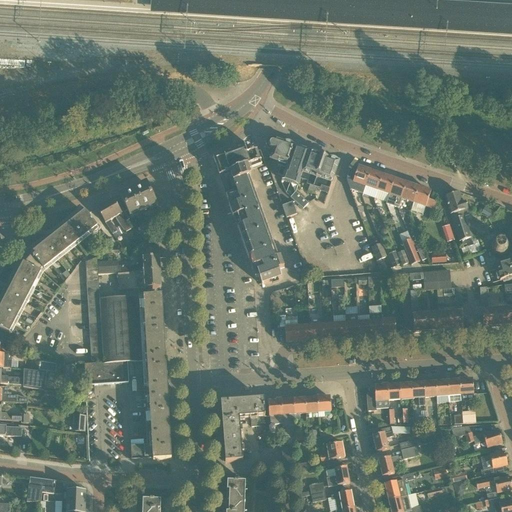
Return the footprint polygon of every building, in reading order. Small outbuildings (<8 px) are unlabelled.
[(279,1),(259,0),(190,0),(190,1),(190,7),(279,13),(279,10),(285,11),(285,8),(285,4),(279,4),(279,1)] [(421,11),(344,6),(344,12),(344,18),(420,23),(421,19),(426,19),(426,17),(426,15),(421,15),(421,11)] [(503,29),(511,29),(511,16),(504,16),(495,15),(495,22),(494,28),(503,29)] [(269,150),(271,151),(269,155),(272,160),(279,162),(278,166),(281,167),(278,175),(283,177),(293,147),(292,146),(290,144),(287,143),(284,144),(283,143),(276,141),(274,140),(271,140),(269,142),(267,145),(268,148),(268,149),(269,150)] [(246,155),(244,148),(243,145),(242,145),(222,152),(223,156),(213,160),(255,279),(259,277),(262,286),(281,279),(278,270),(284,268),(281,260),(276,262),(246,179),(251,177),(249,170),(262,165),(256,151),(246,155)] [(293,147),(283,177),(282,181),(297,186),(300,179),(309,152),(293,147)] [(307,192),(311,193),(322,160),(319,159),(320,156),(319,155),(318,155),(317,155),(314,153),(310,153),(309,152),(300,179),(307,181),(306,184),(310,185),(307,192)] [(326,162),(322,160),(311,193),(315,194),(317,188),(320,189),(321,186),(329,189),(335,171),(338,162),(337,162),(335,160),(332,159),(330,159),(328,159),(328,158),(327,158),(326,162)] [(364,187),(370,172),(358,168),(353,181),(353,182),(346,179),(350,190),(362,194),(364,187)] [(377,191),(382,176),(370,172),(364,187),(377,191)] [(389,195),(394,180),(382,176),(377,191),(389,195)] [(394,180),(389,195),(386,203),(397,207),(400,199),(406,184),(394,180)] [(146,184),(120,196),(130,217),(149,208),(150,210),(156,207),(156,204),(146,184)] [(406,184),(400,199),(413,204),(418,188),(406,184)] [(418,188),(413,204),(425,208),(425,207),(433,210),(436,202),(428,200),(431,192),(418,188)] [(295,192),(290,198),(303,209),(308,204),(295,192)] [(459,193),(445,197),(444,197),(450,215),(464,210),(468,209),(465,202),(462,203),(459,193)] [(113,200),(96,209),(112,235),(117,232),(110,221),(115,218),(125,233),(131,229),(126,222),(129,220),(122,208),(119,210),(113,200)] [(292,203),(282,206),(286,218),(297,215),(292,203)] [(469,239),(470,238),(473,238),(464,210),(450,215),(459,242),(461,241),(463,247),(471,244),(469,239)] [(43,271),(97,228),(85,213),(31,255),(32,256),(24,265),(23,264),(0,308),(0,329),(9,334),(41,273),(38,272),(40,270),(41,268),(43,271)] [(400,234),(402,242),(411,239),(408,231),(400,234)] [(505,239),(504,238),(500,237),(497,238),(494,239),(492,242),(491,245),(492,249),(493,252),(497,255),(500,255),(504,254),(507,252),(509,248),(509,244),(508,242),(507,240),(506,240),(505,239)] [(112,239),(105,244),(107,248),(115,243),(112,239)] [(420,262),(418,259),(411,241),(402,244),(411,266),(420,262)] [(381,244),(371,248),(376,261),(387,257),(381,244)] [(135,255),(128,246),(123,250),(130,259),(135,255)] [(417,250),(422,261),(428,259),(422,247),(417,250)] [(467,248),(461,250),(464,259),(470,257),(469,255),(467,248)] [(409,263),(404,251),(397,254),(402,266),(409,263)] [(400,265),(395,252),(388,255),(393,268),(400,265)] [(432,255),(432,263),(445,263),(444,254),(432,255)] [(98,275),(97,268),(97,255),(88,259),(90,261),(86,263),(86,270),(86,276),(98,275)] [(118,274),(160,271),(159,258),(143,258),(143,260),(138,260),(138,266),(97,268),(98,275),(118,274)] [(511,261),(496,267),(500,281),(511,277),(511,261)] [(118,274),(119,291),(161,288),(160,271),(118,274)] [(305,271),(297,274),(299,280),(307,277),(305,271)] [(421,291),(416,292),(410,292),(412,311),(417,310),(416,295),(421,295),(421,291)] [(130,459),(130,460),(153,459),(153,461),(171,460),(162,298),(161,297),(99,300),(100,306),(100,312),(101,318),(101,323),(101,330),(102,335),(102,341),(102,348),(103,353),(103,360),(103,363),(105,385),(128,384),(127,363),(147,362),(147,375),(139,375),(141,401),(149,400),(150,411),(142,412),(143,440),(131,441),(131,446),(131,459),(130,459)] [(507,326),(506,309),(494,310),(490,311),(482,311),(483,328),(491,328),(499,327),(507,326)] [(370,322),(370,337),(382,336),(382,321),(381,321),(381,313),(369,314),(370,322)] [(462,313),(453,313),(445,314),(437,315),(438,332),(446,331),(455,330),(463,330),(462,315),(462,313)] [(346,324),(346,338),(358,338),(357,323),(357,315),(345,316),(346,324)] [(413,333),(422,333),(430,332),(438,332),(437,315),(429,315),(420,316),(412,316),(413,333)] [(394,320),(382,321),(382,336),(383,337),(388,337),(388,335),(396,335),(394,320)] [(294,344),(298,344),(299,343),(299,342),(298,327),(297,321),(285,322),(285,328),(286,343),(293,343),(294,344)] [(370,322),(357,323),(358,338),(370,337),(370,322)] [(346,324),(333,325),(334,339),(346,338),(346,324)] [(322,340),(334,339),(333,325),(321,326),(322,340)] [(298,327),(299,342),(310,341),(309,326),(298,327)] [(310,341),(322,340),(321,326),(309,326),(310,341)] [(0,368),(8,369),(9,369),(9,355),(0,354),(0,368)] [(86,386),(105,385),(103,363),(84,364),(86,386)] [(6,371),(0,370),(0,384),(23,386),(23,388),(44,391),(45,379),(46,374),(46,373),(24,371),(17,370),(9,369),(8,369),(8,377),(6,377),(6,371)] [(459,380),(459,381),(460,402),(474,401),(473,395),(472,380),(464,381),(464,379),(459,380)] [(447,382),(448,403),(460,402),(459,381),(447,382)] [(436,398),(437,398),(437,403),(448,403),(447,382),(435,383),(436,398)] [(435,383),(423,384),(424,399),(436,398),(435,383)] [(412,400),(418,399),(419,407),(425,406),(424,399),(423,384),(411,385),(412,400)] [(382,387),(374,387),(375,394),(366,395),(367,412),(377,411),(376,402),(388,401),(387,387),(387,385),(382,386),(382,387)] [(399,386),(400,400),(412,400),(411,385),(399,386)] [(399,386),(387,387),(388,401),(400,400),(399,386)] [(0,402),(16,403),(27,404),(27,399),(17,396),(9,395),(9,388),(0,387),(0,389),(0,388),(0,402)] [(317,399),(318,418),(324,418),(324,413),(331,413),(330,398),(322,398),(322,397),(317,397),(317,399)] [(306,414),(306,419),(318,418),(317,399),(305,400),(306,414)] [(264,403),(263,400),(221,403),(225,463),(242,462),(242,461),(249,460),(248,457),(242,457),(239,419),(251,418),(251,428),(260,427),(260,424),(263,424),(263,417),(265,417),(264,414),(264,403)] [(268,403),(264,403),(264,414),(269,414),(269,417),(270,417),(270,425),(282,425),(282,416),(281,401),(281,400),(276,400),(276,402),(268,402),(268,403)] [(305,400),(293,401),(294,415),(295,421),(300,421),(300,415),(306,414),(305,400)] [(294,415),(293,401),(281,401),(282,416),(294,415)] [(29,415),(22,415),(1,414),(1,407),(0,406),(0,420),(21,422),(21,423),(29,424),(29,415)] [(418,428),(426,428),(425,412),(421,412),(421,416),(419,416),(419,418),(418,418),(418,428)] [(462,416),(463,425),(475,424),(475,415),(462,416)] [(73,416),(72,431),(85,432),(86,417),(73,416)] [(463,425),(462,416),(454,416),(454,425),(463,425)] [(0,427),(0,436),(21,438),(22,428),(0,427)] [(474,443),(484,440),(487,449),(502,444),(498,432),(489,435),(488,433),(482,435),(473,438),(472,433),(471,434),(469,427),(451,429),(454,440),(464,436),(467,444),(474,442),(474,443)] [(377,431),(378,435),(372,436),(376,453),(388,450),(386,439),(393,437),(391,428),(377,431)] [(420,447),(420,446),(419,440),(399,444),(401,451),(417,447),(420,447)] [(321,462),(345,458),(342,444),(326,446),(328,455),(320,457),(321,462)] [(417,447),(401,451),(403,461),(419,457),(417,447)] [(495,475),(494,469),(507,466),(504,453),(488,457),(487,452),(481,454),(482,458),(480,459),(483,471),(481,471),(482,478),(495,475)] [(398,456),(378,461),(382,477),(394,474),(392,464),(399,462),(398,456)] [(308,463),(295,466),(296,473),(310,470),(308,463)] [(295,465),(283,466),(283,472),(296,473),(295,466),(295,465)] [(328,488),(330,488),(349,484),(346,468),(334,470),(336,477),(326,479),(328,488)] [(435,481),(447,478),(445,468),(433,471),(435,481)] [(452,475),(454,482),(468,479),(466,472),(452,475)] [(495,486),(496,494),(497,494),(511,490),(511,487),(510,478),(500,480),(500,478),(493,480),(493,479),(476,483),(477,490),(495,486)] [(56,482),(30,479),(27,503),(40,503),(40,506),(42,494),(54,495),(56,482)] [(384,485),(388,501),(408,496),(405,486),(404,480),(384,485)] [(227,482),(227,491),(229,491),(228,511),(244,511),(245,483),(238,482),(234,482),(227,482)] [(309,487),(310,492),(297,494),(297,497),(311,495),(324,492),(322,484),(309,487)] [(445,489),(442,490),(441,489),(427,493),(428,498),(443,495),(443,494),(446,494),(445,489)] [(67,491),(66,503),(85,503),(86,491),(67,491)] [(326,501),(324,492),(311,495),(312,503),(326,501)] [(332,501),(335,501),(337,511),(354,508),(351,492),(331,496),(332,501)] [(409,495),(412,507),(419,505),(416,493),(409,495)] [(421,511),(420,507),(411,509),(408,496),(388,501),(390,511),(421,511)] [(157,511),(158,510),(160,511),(161,501),(154,501),(154,500),(150,500),(150,501),(143,501),(142,511),(157,511)] [(489,507),(488,501),(475,504),(477,510),(489,507)] [(511,511),(511,501),(506,503),(505,501),(499,503),(493,504),(495,511),(511,511)] [(84,511),(85,503),(66,503),(65,511),(84,511)]
